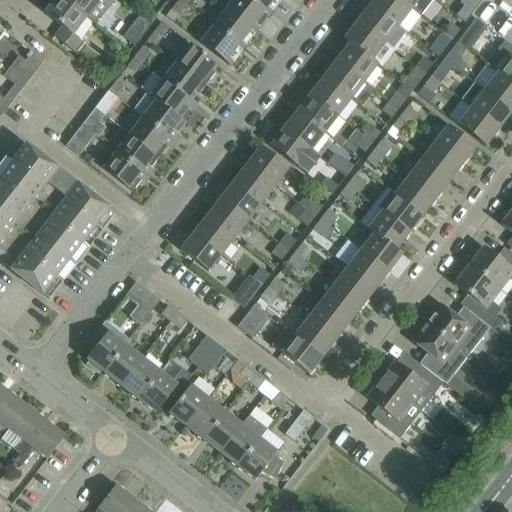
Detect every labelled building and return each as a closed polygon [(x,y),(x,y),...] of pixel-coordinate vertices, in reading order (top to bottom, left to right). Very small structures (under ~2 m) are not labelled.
[(72,35),(86,18),(62,0),(49,0),(42,9),(46,12),(44,14),(62,27),(54,37),(74,52),(82,42),(72,35)] [(95,25),(114,0),(62,0),(86,18),(95,25)] [(179,15),(187,4),(181,0),(178,0),(172,9),(179,15)] [(270,14),(252,0),(233,0),(227,8),(257,31),(262,35),(273,22),(271,21),(274,17),(270,14)] [(280,0),(252,0),(270,14),(280,0)] [(412,9),(399,0),(374,0),(370,5),(399,27),(412,9)] [(399,0),(412,9),(421,16),(433,0),(399,0)] [(465,23),(482,0),(462,0),(460,2),(465,6),(456,17),(465,23)] [(399,27),(370,5),(357,22),(386,44),(394,50),(407,33),(399,27)] [(257,31),(227,8),(214,25),(243,48),(257,31)] [(473,46),(487,28),(486,27),(483,31),(474,24),(477,20),(476,19),(457,43),(466,50),(470,44),(473,46)] [(386,44),(357,22),(343,40),(349,44),(373,60),(386,44)] [(161,37),(168,28),(161,23),(154,32),(161,37)] [(451,40),(459,30),(450,24),(442,34),(451,40)] [(243,48),(214,25),(200,43),(229,66),(243,48)] [(444,50),(451,40),(442,34),(435,44),(444,50)] [(511,46),(504,41),(495,54),(498,57),(490,67),(486,65),(486,66),(497,74),(497,73),(511,84),(511,46)] [(453,67),(466,50),(457,43),(444,60),(453,67)] [(379,64),(373,60),(349,44),(335,62),(364,83),(379,64)] [(223,70),(207,58),(189,45),(177,61),(206,84),(219,69),(222,71),(223,70)] [(142,62),(150,52),(143,46),(135,56),(142,62)] [(29,81),(43,62),(32,53),(25,62),(18,56),(11,66),(29,81)] [(135,71),(142,62),(135,56),(128,66),(135,71)] [(425,75),(432,65),(423,58),(416,68),(425,75)] [(441,84),(453,67),(444,60),(431,77),(441,84)] [(206,84),(177,61),(163,78),(193,101),(206,84)] [(373,90),(364,83),(335,62),(322,79),(351,100),(361,108),(373,90)] [(15,99),(29,81),(11,66),(3,76),(14,85),(8,93),(15,99)] [(417,84),(425,75),(416,68),(409,77),(417,84)] [(511,111),(511,84),(497,73),(497,74),(484,91),(511,112),(511,111)] [(433,94),(441,84),(431,77),(423,87),(433,94)] [(193,101),(163,78),(149,96),(155,100),(156,99),(179,118),(180,117),(180,118),(193,101)] [(322,79),(310,95),(309,95),(338,117),(351,100),(322,79)] [(115,97),(123,87),(116,81),(108,91),(115,97)] [(309,95),(310,95),(303,90),(290,107),(296,112),(325,134),(338,117),(309,95)] [(118,100),(114,98),(115,97),(108,91),(95,109),(105,117),(118,100)] [(511,112),(484,91),(471,108),(499,129),(511,112)] [(398,109),(406,99),(397,92),(389,102),(398,109)] [(0,116),(1,117),(15,99),(8,93),(2,101),(0,99),(0,116)] [(180,119),(180,118),(180,117),(179,118),(156,99),(155,100),(149,96),(149,97),(155,101),(142,117),(172,140),(185,123),(180,119)] [(390,119),(398,109),(389,102),(382,112),(390,119)] [(409,124),(416,115),(407,107),(400,117),(409,124)] [(499,129),(471,108),(457,126),(485,147),(499,129)] [(106,128),(100,123),(105,117),(95,109),(82,126),(95,136),(98,138),(106,128)] [(312,152),(325,134),(296,112),(284,128),(283,129),(312,152)] [(172,140),(142,117),(129,135),(158,158),(172,140)] [(402,134),(409,124),(400,117),(393,127),(402,134)] [(320,157),(312,152),(283,129),(284,128),(277,124),(263,142),(306,175),(320,157)] [(78,157),(95,136),(82,126),(66,147),(78,157)] [(372,143),(380,133),(371,126),(363,136),(372,143)] [(462,165),(475,147),(448,126),(435,144),(462,165)] [(158,158),(129,135),(116,152),(145,175),(158,158)] [(364,153),(372,143),(363,136),(355,146),(364,153)] [(0,163),(0,262),(10,270),(10,271),(42,296),(42,295),(43,294),(107,212),(108,210),(109,209),(25,144),(24,146),(18,141),(0,163)] [(383,158),(390,148),(381,141),(374,151),(383,158)] [(462,165),(435,144),(422,160),(449,182),(462,165)] [(288,169),(260,147),(246,165),(274,187),(288,169)] [(375,168),(383,158),(374,151),(366,161),(375,168)] [(145,175),(116,152),(102,170),(131,193),(145,175)] [(345,177),(353,167),(344,160),(336,170),(345,177)] [(449,182),(422,160),(409,177),(436,199),(449,182)] [(274,187),(246,165),(234,181),(261,203),(274,187)] [(356,193),(364,182),(355,175),(347,185),(356,193)] [(327,177),(320,186),(332,195),(339,186),(327,177)] [(436,199),(409,177),(395,194),(423,216),(436,199)] [(261,203),(234,181),(220,199),(248,220),(261,203)] [(348,203),(356,193),(347,185),(339,196),(348,203)] [(423,216),(395,194),(382,211),(409,232),(423,216)] [(248,220),(220,199),(207,216),(235,237),(248,220)] [(315,217),(322,207),(313,200),(305,210),(315,217)] [(511,209),(500,225),(511,234),(511,244),(510,248),(511,249),(511,209)] [(307,227),(315,217),(305,210),(297,220),(307,227)] [(329,227),(337,217),(328,210),(320,220),(329,227)] [(409,232),(382,211),(368,230),(373,234),(374,234),(395,251),(396,250),(409,232)] [(235,237),(207,216),(194,233),(222,254),(235,237)] [(321,237),(329,227),(320,220),(313,230),(321,237)] [(222,254),(194,233),(180,251),(208,272),(222,254)] [(288,251),(296,241),(286,234),(278,244),(288,251)] [(402,254),(396,250),(395,251),(374,234),(373,234),(361,250),(389,271),(402,254)] [(280,261),(288,251),(278,244),(271,254),(280,261)] [(303,260),(311,250),(302,244),(294,254),(303,260)] [(511,254),(507,251),(500,260),(483,247),(469,266),(500,290),(509,279),(511,281),(511,254)] [(389,271),(361,250),(348,267),(375,288),(389,271)] [(296,270),(303,260),(294,254),(287,263),(296,270)] [(490,303),(500,290),(469,266),(454,285),(471,298),(464,307),(494,330),(501,322),(494,316),(499,310),(490,303)] [(375,288),(348,267),(335,284),(362,305),(375,288)] [(262,286),(269,275),(260,268),(252,279),(262,286)] [(244,309),(262,286),(252,279),(249,276),(231,299),(244,309)] [(277,294),(284,285),(275,278),(268,288),(277,294)] [(142,325),(160,301),(136,282),(126,296),(140,306),(132,317),(142,325)] [(362,305),(335,284),(322,301),(349,322),(362,305)] [(269,304),(277,294),(268,288),(260,297),(269,304)] [(349,322),(322,301),(308,318),(336,339),(349,322)] [(468,356),(490,328),(494,331),(494,330),(464,307),(463,308),(468,311),(461,321),(439,304),(425,322),(464,353),(468,356)] [(254,337),(270,317),(254,305),(237,327),(238,328),(238,327),(239,325),(254,337)] [(170,323),(177,314),(167,306),(160,316),(170,323)] [(179,331),(187,321),(177,314),(170,323),(179,331)] [(336,339),(308,318),(294,336),(322,357),(325,353),(336,339)] [(468,356),(464,353),(425,322),(410,341),(433,358),(424,369),(443,383),(445,384),(468,356)] [(127,340),(104,323),(87,345),(93,350),(86,360),(89,362),(86,365),(98,374),(100,371),(104,374),(125,346),(123,344),(127,340)] [(197,367),(215,343),(206,336),(188,360),(197,367)] [(322,357),(294,336),(280,354),(308,375),(322,357)] [(207,375),(225,351),(215,343),(197,367),(207,375)] [(120,387),(142,359),(125,346),(104,374),(120,387)] [(137,400),(159,372),(142,359),(120,387),(137,400)] [(428,402),(443,383),(424,369),(419,365),(411,375),(394,362),(380,380),(412,404),(419,395),(428,402)] [(247,383),(254,374),(245,366),(238,376),(247,383)] [(155,414),(177,386),(159,372),(137,400),(155,414)] [(257,391),(264,381),(254,374),(247,383),(257,391)] [(402,417),(412,404),(380,380),(366,398),(383,411),(375,422),(399,440),(411,424),(402,417)] [(186,427),(207,399),(190,386),(168,413),(186,427)] [(0,425),(7,431),(26,407),(7,392),(0,401),(0,425)] [(282,410),(289,400),(279,393),(272,402),(282,410)] [(203,440),(224,412),(207,399),(186,427),(203,440)] [(19,456),(45,422),(26,407),(7,431),(19,440),(11,450),(18,456),(19,456)] [(294,443),(313,419),(303,411),(284,435),(294,443)] [(242,426),(241,426),(224,412),(203,440),(220,454),(242,426)] [(237,467),(265,430),(248,417),(241,426),(242,426),(220,454),(237,467)] [(47,460),(62,439),(65,437),(45,422),(19,456),(18,456),(14,461),(21,467),(34,450),(47,460)] [(274,456),(276,453),(260,440),(266,431),(265,430),(237,467),(255,481),(260,473),(275,480),(283,463),(274,456)] [(439,453),(431,464),(443,474),(452,462),(439,453)] [(125,511),(135,501),(115,486),(97,509),(98,509),(95,511),(125,511)] [(148,511),(135,501),(125,511),(148,511)]
